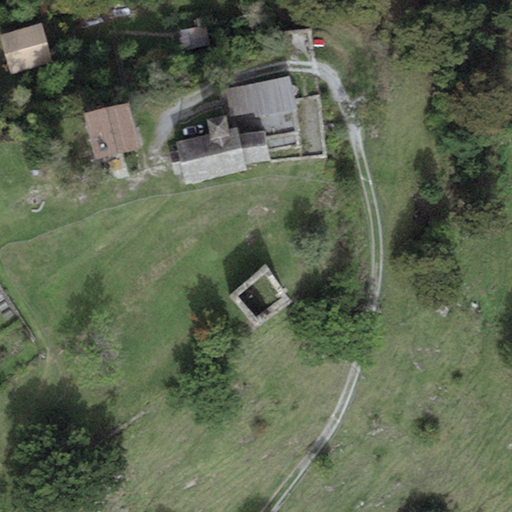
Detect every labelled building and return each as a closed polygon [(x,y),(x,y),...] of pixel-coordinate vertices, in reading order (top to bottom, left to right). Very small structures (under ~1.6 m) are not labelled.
[(25,0),(0,0),(0,14),(27,11),(25,0)] [(40,27),(0,39),(0,42),(11,77),(52,64),(40,27)] [(64,59),(74,117),(121,109),(112,52),(64,59)] [(274,89),(245,91),(247,112),(288,109),(288,105),(287,93),(287,88),(274,89)] [(197,135),(198,141),(217,138),(215,121),(196,124),(197,135)] [(217,138),(198,141),(166,145),(168,157),(170,171),(172,186),(234,178),(232,170),(259,166),(259,161),(257,148),(256,141),(229,145),(227,137),(224,137),(217,138)] [(228,298),(254,333),(290,306),(264,271),(228,298)]
